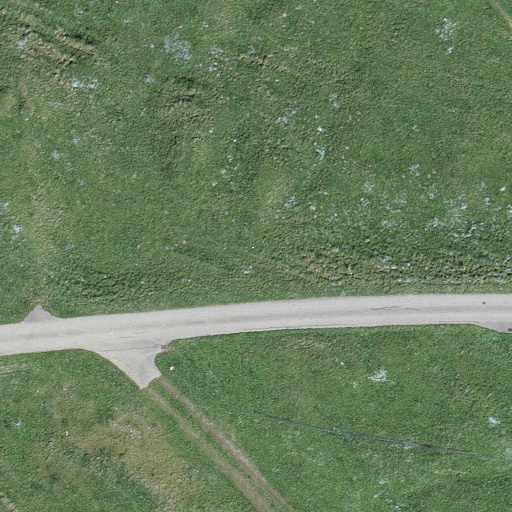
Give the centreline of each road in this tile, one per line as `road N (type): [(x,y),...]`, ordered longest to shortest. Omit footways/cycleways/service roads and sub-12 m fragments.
road 1 (unclassified): [(0,340),(297,312),(511,307)]
road 2 (track): [(107,329),(279,511)]
